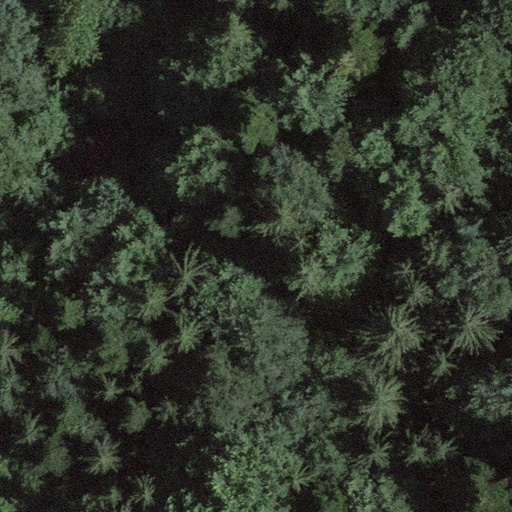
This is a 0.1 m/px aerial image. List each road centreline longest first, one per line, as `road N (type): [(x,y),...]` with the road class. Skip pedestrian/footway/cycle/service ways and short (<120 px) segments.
road 1 (track): [(59,0),(95,60),(132,157),(212,255),(511,457)]
road 2 (track): [(0,251),(40,191),(204,0)]
